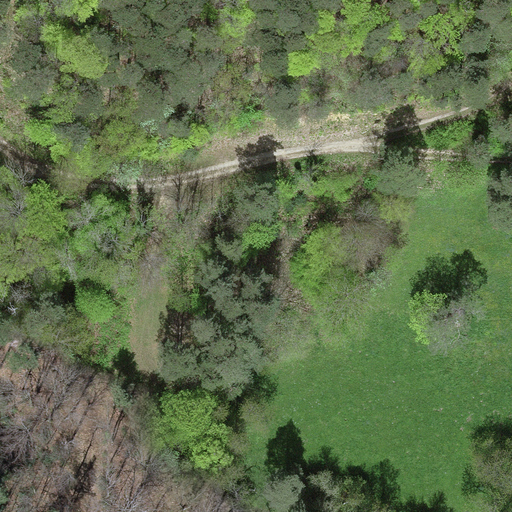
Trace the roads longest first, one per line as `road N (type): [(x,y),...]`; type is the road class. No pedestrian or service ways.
road 1 (track): [(511,96),(337,147),(175,180),(107,185),(46,173),(0,143)]
road 2 (track): [(266,416),(170,399),(133,353),(130,307),(175,180)]
road 3 (track): [(337,147),(511,156)]
road 4 (track): [(133,353),(90,417),(96,511)]
